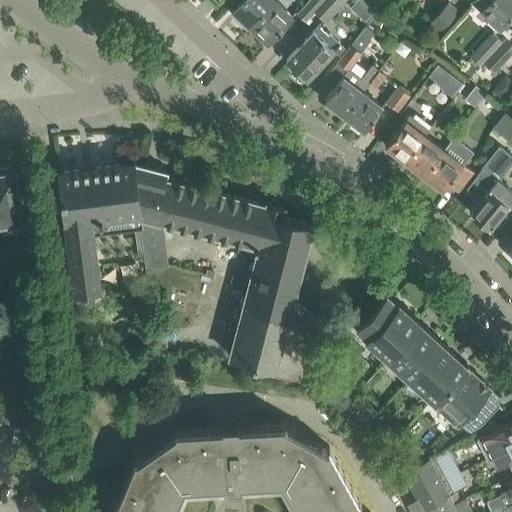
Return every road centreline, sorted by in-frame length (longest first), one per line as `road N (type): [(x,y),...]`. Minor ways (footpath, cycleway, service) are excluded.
road 1 (residential): [(511,320),(341,168),(294,137)]
road 2 (residential): [(294,137),(154,0)]
road 3 (residential): [(174,100),(76,46),(16,0)]
road 4 (residential): [(0,122),(174,100)]
road 5 (residential): [(294,137),(174,100)]
